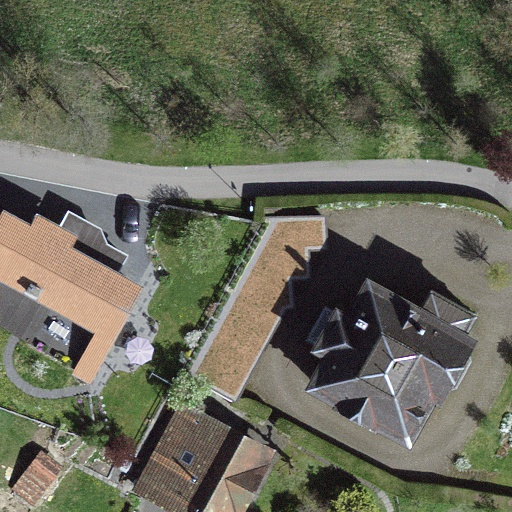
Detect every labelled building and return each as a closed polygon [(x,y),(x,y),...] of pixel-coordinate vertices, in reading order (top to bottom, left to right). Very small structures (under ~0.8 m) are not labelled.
[(0,326),(88,375),(136,287),(113,274),(124,255),(95,239),(88,224),(69,213),(59,231),(39,220),(33,231),(5,215),(0,224),(0,326)] [(323,247),(322,215),(264,218),(182,371),(233,398),(282,307),(291,306),(288,278),(307,277),(305,248),(323,247)] [(332,352),(314,384),(407,436),(432,391),(436,393),(440,387),(455,385),(470,359),(463,345),(467,339),(462,336),(475,314),(431,289),(418,312),(370,285),(350,321),(338,314),(321,345),(332,352)] [(182,405),(138,488),(183,511),(185,511),(190,503),(207,511),(232,511),(265,450),(182,405)] [(35,494),(57,466),(42,455),(21,482),(35,494)]
